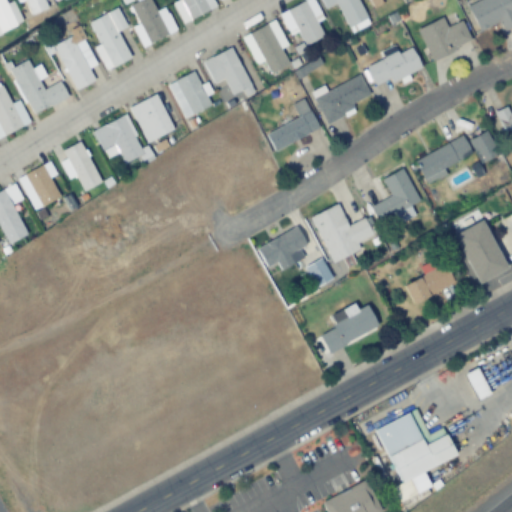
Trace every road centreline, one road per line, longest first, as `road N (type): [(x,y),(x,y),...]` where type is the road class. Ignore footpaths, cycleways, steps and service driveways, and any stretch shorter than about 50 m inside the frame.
road 1 (secondary): [(125,511),(511,302)]
road 2 (residential): [(260,0),(0,160)]
road 3 (residential): [(511,59),(382,130),(256,217)]
